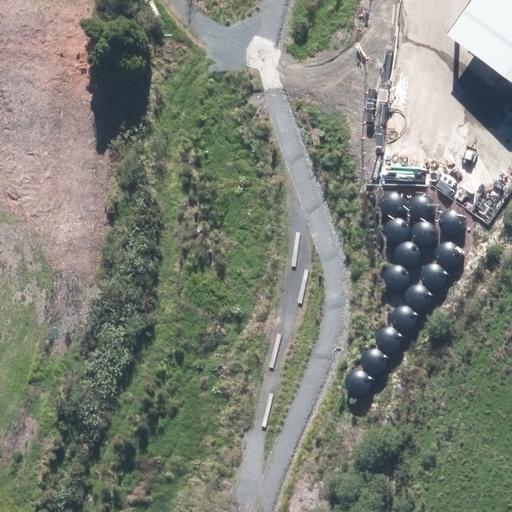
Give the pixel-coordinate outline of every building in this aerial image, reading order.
[(511,0),(471,0),(454,27),(511,65),(511,0)] [(381,211),(383,214),(387,216),(391,218),(396,217),(400,216),(403,213),(405,209),(406,205),(405,200),(403,196),(400,194),(396,192),(392,191),(387,192),(384,195),(381,198),(380,202),(379,206),(381,211)] [(410,213),(413,216),(416,219),(420,220),(425,219),(429,218),(432,215),(434,211),(435,207),(434,203),(432,199),(429,196),(425,194),(421,194),(417,194),(413,197),(410,200),(409,204),(409,209),(410,213)] [(441,227),(443,230),(447,232),(451,234),(455,233),(459,232),(463,229),(465,225),(465,221),(465,216),(463,213),(460,210),(456,208),(451,207),(447,208),(443,211),(441,214),(439,218),(439,222),(441,227)] [(385,237),(387,240),(391,243),(395,244),(399,244),(403,242),(407,239),(409,235),(410,231),(409,227),(407,223),(404,220),(400,218),(395,218),(391,219),(388,221),(385,224),(383,228),(383,233),(385,237)] [(413,240),(415,244),(419,246),(423,247),(427,247),(432,245),(435,242),(437,238),(438,234),(437,230),(435,226),(432,223),(428,221),(424,221),(419,222),(416,224),(413,227),(411,232),(411,236),(413,240)] [(437,260),(439,263),(443,265),(447,267),(451,266),(455,265),(459,262),(461,258),(462,254),(461,249),(459,246),(456,243),(452,241),(447,240),(443,241),(440,244),(437,247),(435,251),(435,255),(437,260)] [(396,262),(398,265),(402,268),(406,269),(410,269),(414,267),(418,264),(420,260),(421,256),(420,252),(418,248),(415,245),(411,243),(406,243),(402,244),(398,246),(396,249),(394,254),(394,258),(396,262)] [(421,282),(423,285),(427,288),(431,289),(435,288),(440,287),(443,284),(445,280),(446,276),(445,272),(443,268),(440,265),(436,263),(432,262),(427,263),(424,266),(421,269),(419,273),(419,278),(421,282)] [(381,286),(384,290),(387,292),(391,293),(396,293),(400,292),(403,289),(405,285),(406,281),(405,276),(403,272),(400,269),(396,268),(392,267),(388,268),(384,270),(381,274),(380,278),(380,282),(381,286)] [(406,304),(409,308),(412,310),(417,312),(421,311),(425,310),(428,307),(430,303),(431,299),(431,294),(429,290),(425,287),(421,286),(417,285),(413,286),(409,289),(406,292),(405,296),(405,300),(406,304)] [(395,322),(397,325),(400,327),(403,328),(406,327),(409,326),(412,324),(413,321),(414,318),(413,315),(412,312),(409,310),(406,308),(403,308),(400,309),(397,310),(395,313),(394,316),(394,319),(395,322)] [(375,345),(378,348),(382,351),(386,352),(390,351),(394,350),(397,347),(400,343),(400,339),(400,334),(398,331),(395,328),(391,326),(386,325),(382,326),(378,329),(376,332),(374,336),(374,340),(375,345)] [(361,367),(364,371),(367,373),(372,374),(376,374),(380,372),(383,369),(385,366),(386,361),(385,357),(383,353),(380,350),(376,348),(372,348),(368,349),(364,351),(361,355),(360,359),(360,363),(361,367)] [(345,390),(347,393),(351,396),(355,397),(359,397),(363,395),(367,392),(369,388),(370,384),(369,380),(367,376),(364,373),(360,371),(356,371),(351,372),(348,374),(345,377),(343,381),(343,386),(345,390)]
